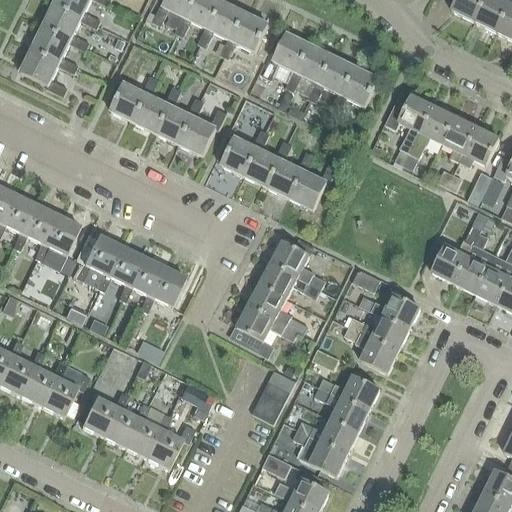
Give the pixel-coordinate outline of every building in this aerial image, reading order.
[(57,0),(53,8),(81,22),(80,25),(96,33),(100,25),(84,17),(91,2),(91,0),(57,0)] [(91,0),(91,2),(107,10),(111,2),(106,0),(91,0)] [(171,16),(182,21),(186,23),(196,0),(167,0),(163,10),(160,9),(155,19),(152,26),(160,30),(168,14),(171,16)] [(222,6),(209,0),(196,0),(186,23),(182,21),(176,34),(174,37),(182,41),(190,25),(205,32),(208,34),(222,6)] [(450,14),(473,25),(485,0),(453,0),(457,2),(450,14)] [(510,7),(507,6),(494,0),(485,0),(473,25),(495,36),(510,7)] [(511,0),(509,0),(507,6),(510,7),(495,36),(511,44),(511,0)] [(244,17),(222,6),(208,34),(205,32),(197,48),(205,53),(213,36),(227,43),(231,45),(244,17)] [(53,8),(42,31),(70,44),(69,48),(85,56),(89,47),(73,39),(80,25),(81,22),(53,8)] [(149,16),(146,23),(152,26),(155,19),(149,16)] [(171,16),(165,28),(176,34),(182,21),(171,16)] [(231,45),(227,43),(219,60),(228,64),(236,48),(254,57),(268,29),(244,17),(231,45)] [(42,31),(31,54),(59,67),(57,70),(74,78),(78,70),(62,62),(69,48),(70,44),(42,31)] [(262,80),(268,83),(270,85),(278,68),(293,76),(296,77),(309,49),(286,38),(273,65),(270,63),(262,80)] [(118,44),(114,52),(120,55),(124,47),(118,44)] [(332,61),(309,49),(296,77),(293,76),(285,92),(293,96),(301,80),(315,87),(318,88),(332,61)] [(50,85),(57,70),(59,67),(31,54),(20,77),(47,90),(45,92),(63,101),(67,93),(50,85)] [(355,72),(332,61),(318,88),(315,87),(307,103),(315,107),(323,91),(338,98),(341,99),(355,72)] [(341,99),(338,98),(330,114),(338,118),(346,102),(364,111),(378,83),(355,72),(341,99)] [(147,99),(150,100),(158,84),(150,80),(142,96),(124,88),(110,115),(133,127),(147,99)] [(147,99),(133,127),(156,138),(169,110),(173,112),(181,95),(172,91),(164,107),(150,100),(147,99)] [(396,104),(384,129),(385,129),(395,134),(399,127),(409,133),(399,153),(401,154),(410,158),(433,111),(411,100),(407,109),(398,104),(396,104)] [(169,110),(156,138),(178,149),(192,121),(195,123),(203,106),(195,102),(187,119),(173,112),(169,110)] [(433,111),(410,158),(419,163),(424,153),(429,142),(441,148),(455,121),(433,111)] [(210,130),(195,123),(192,121),(178,149),(202,160),(215,133),(217,135),(226,117),(218,113),(210,130)] [(459,167),(463,159),(476,132),(455,121),(441,148),(453,154),(449,162),(459,167)] [(485,170),(498,143),(476,132),(463,159),(459,167),(469,172),(473,164),(485,170)] [(257,153),(261,155),(269,138),(260,134),(252,151),(234,142),(221,169),(244,181),(257,153)] [(257,153),(244,181),(266,192),(280,164),(283,166),(291,149),(283,145),(275,162),(261,155),(257,153)] [(373,149),(370,157),(377,160),(380,153),(373,149)] [(401,154),(394,166),(403,171),(410,158),(401,154)] [(280,164),(266,192),(289,203),(303,175),(306,177),(314,160),(306,156),(298,173),(283,166),(280,164)] [(410,158),(403,171),(413,175),(419,163),(410,158)] [(503,159),(493,180),(495,180),(503,185),(506,180),(511,183),(511,196),(506,209),(507,210),(511,212),(511,163),(504,160),(503,159)] [(320,184),(306,177),(303,175),(289,203),(312,214),(325,187),(328,189),(336,171),(328,167),(320,184)] [(447,192),(453,179),(443,174),(436,187),(447,192)] [(466,204),(477,209),(491,181),(480,176),(466,204)] [(462,184),(453,179),(447,192),(455,197),(462,184)] [(0,227),(14,199),(0,192),(0,227)] [(0,227),(0,238),(4,230),(18,237),(21,239),(36,210),(14,199),(0,227)] [(483,199),(480,206),(492,211),(495,205),(483,199)] [(21,239),(18,237),(12,252),(19,255),(25,241),(39,247),(43,249),(57,220),(36,210),(21,239)] [(507,210),(501,222),(510,227),(511,222),(511,212),(507,210)] [(478,216),(464,245),(473,249),(479,238),(482,232),(487,220),(478,216)] [(79,231),(57,220),(43,249),(39,247),(33,262),(40,265),(39,267),(58,276),(58,274),(65,260),(79,231)] [(487,220),(482,232),(489,236),(495,224),(487,220)] [(467,261),(453,288),(475,298),(494,260),(482,253),(487,242),(479,238),(473,249),(472,250),(467,261)] [(97,240),(96,243),(86,239),(74,264),(75,264),(79,266),(71,281),(81,285),(88,271),(102,278),(105,280),(119,250),(97,240)] [(453,288),(467,261),(472,250),(473,249),(464,245),(463,244),(457,256),(445,250),(444,250),(436,266),(431,276),(453,288)] [(270,268),(297,282),(320,294),(324,286),(313,279),(314,278),(302,272),(308,260),(282,246),(270,268)] [(436,246),(428,262),(436,266),(444,250),(436,246)] [(123,288),(127,290),(141,261),(119,250),(105,280),(102,278),(96,293),(103,296),(109,282),(123,288)] [(496,309),(511,277),(511,254),(510,254),(505,265),(494,260),(475,298),(496,309)] [(65,260),(58,274),(68,278),(75,264),(74,264),(65,260)] [(145,299),(148,301),(163,271),(141,261),(127,290),(123,288),(117,303),(124,306),(131,292),(145,299)] [(292,291),(303,297),(315,303),(320,294),(297,282),(270,268),(259,289),(285,303),(292,291)] [(185,282),(163,271),(148,301),(145,299),(139,314),(146,317),(153,303),(170,312),(185,282)] [(380,284),(358,273),(352,286),(374,297),(380,284)] [(511,277),(496,309),(511,317),(511,277)] [(248,310),(274,324),(297,336),(297,337),(302,340),(307,331),(291,321),(292,320),(280,313),(285,303),(259,289),(248,310)] [(9,298),(1,314),(12,319),(15,301),(9,298)] [(419,312),(392,299),(386,312),(375,307),(363,301),(358,309),(371,316),(381,321),(408,334),(419,312)] [(263,345),(270,333),(292,345),(297,337),(297,336),(274,324),(248,310),(236,332),(253,341),(247,352),(267,363),(273,351),(263,345)] [(348,320),(344,329),(348,331),(353,322),(348,320)] [(381,321),(375,333),(365,328),(353,322),(348,331),(371,342),(398,356),(408,334),(381,321)] [(398,356),(371,342),(348,331),(344,340),(355,346),(354,348),(365,354),(360,365),(387,378),(398,356)] [(0,385),(12,362),(16,362),(22,348),(15,344),(8,358),(0,354),(0,385)] [(146,361),(157,366),(163,355),(152,349),(146,361)] [(339,364),(317,353),(311,364),(333,375),(339,364)] [(12,362),(0,385),(0,390),(19,400),(34,371),(37,373),(43,358),(37,355),(30,369),(16,362),(12,362)] [(143,383),(150,368),(142,364),(135,379),(143,383)] [(34,371),(19,400),(41,411),(55,382),(59,384),(65,369),(58,366),(51,380),(37,373),(34,371)] [(287,370),(283,377),(291,381),(295,374),(287,370)] [(268,385),(289,396),(295,386),(273,375),(268,385)] [(73,391),(59,384),(55,382),(41,411),(63,422),(65,417),(71,405),(77,393),(82,396),(89,381),(80,377),(73,391)] [(335,389),(331,397),(368,416),(379,394),(352,380),(345,394),(335,389)] [(322,383),(318,391),(331,397),(335,389),(322,383)] [(268,385),(262,396),(284,407),(289,396),(268,385)] [(310,388),(304,385),(302,390),(308,393),(310,388)] [(186,388),(180,401),(207,415),(214,401),(186,388)] [(330,398),(331,397),(318,391),(313,401),(326,407),(330,398)] [(117,412),(121,414),(127,400),(120,396),(113,410),(95,401),(81,431),(103,442),(117,412)] [(262,396),(257,407),(278,418),(284,407),(262,396)] [(330,398),(326,407),(336,412),(330,424),(357,437),(368,416),(331,397),(330,398)] [(71,405),(65,417),(71,421),(78,408),(71,405)] [(117,412),(103,442),(124,453),(139,423),(143,425),(148,410),(142,407),(135,421),(121,414),(117,412)] [(273,428),(278,418),(257,407),(251,417),(273,428)] [(139,423),(124,453),(146,463),(160,434),(164,436),(170,421),(163,418),(156,432),(143,425),(139,423)] [(330,424),(324,437),(313,432),(301,426),(297,434),(309,440),(309,441),(319,446),(320,445),(347,459),(357,437),(330,424)] [(178,442),(164,436),(160,434),(146,463),(168,474),(182,445),(187,448),(194,433),(185,428),(178,442)] [(336,481),(347,459),(320,445),(319,446),(309,441),(309,440),(297,434),(292,443),(304,449),(298,462),(336,481)] [(511,439),(503,457),(511,461),(511,464),(509,471),(511,472),(511,439)] [(284,482),(290,469),(268,458),(262,471),(284,482)] [(511,510),(511,472),(509,471),(504,480),(495,475),(484,497),(511,510)] [(305,475),(301,483),(313,489),(317,481),(305,475)] [(313,489),(301,483),(295,495),(279,487),(274,497),(290,505),(303,511),(320,511),(328,497),(313,489)] [(484,497),(475,511),(509,511),(511,510),(484,497)]
